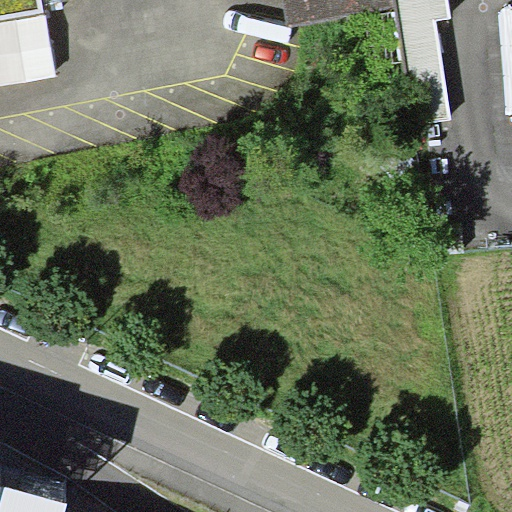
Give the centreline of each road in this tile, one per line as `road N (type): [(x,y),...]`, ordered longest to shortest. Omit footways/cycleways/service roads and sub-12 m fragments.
road 1 (residential): [(320,511),(0,366)]
road 2 (unknown): [(148,0),(130,45),(71,66),(0,68)]
